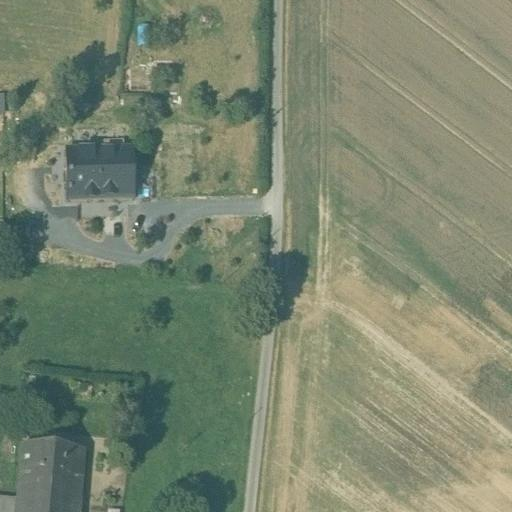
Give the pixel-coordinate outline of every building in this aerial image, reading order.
[(98,151),(66,152),(67,202),(99,201),(98,151)] [(133,151),(98,151),(99,201),(134,200),(133,151)] [(257,305),(247,304),(246,312),(256,313),(257,305)] [(79,511),(84,452),(21,445),(17,503),(15,511),(79,511)] [(15,511),(17,503),(0,501),(0,511),(15,511)]
